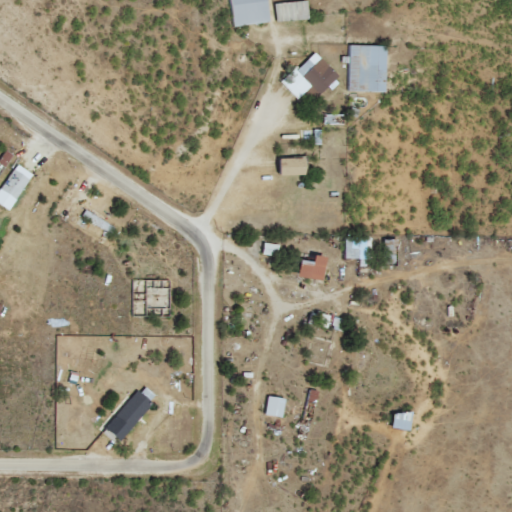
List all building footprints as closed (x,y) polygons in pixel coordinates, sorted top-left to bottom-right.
[(228,0),(233,27),(269,22),(265,0),(228,0)] [(273,4),(275,22),(307,19),(305,0),(273,4)] [(383,92),(385,46),(348,45),(347,89),(363,90),(363,92),(383,92)] [(319,97),(338,79),(313,53),(281,83),(296,99),(309,87),(319,97)] [(0,160),(0,169),(2,170),(11,155),(5,151),(0,160)] [(277,159),(277,176),(303,175),(302,158),(277,159)] [(30,173),(13,164),(0,189),(0,205),(10,211),(30,173)] [(110,224),(84,211),(80,219),(107,232),(110,224)] [(343,241),(343,259),(365,259),(365,241),(343,241)] [(298,260),(295,278),(319,281),(323,257),(312,256),(310,262),(298,260)] [(103,431),(117,443),(156,398),(142,386),(103,431)] [(263,415),(280,418),(283,399),(266,396),(263,415)] [(391,412),(389,429),(407,431),(409,414),(391,412)]
